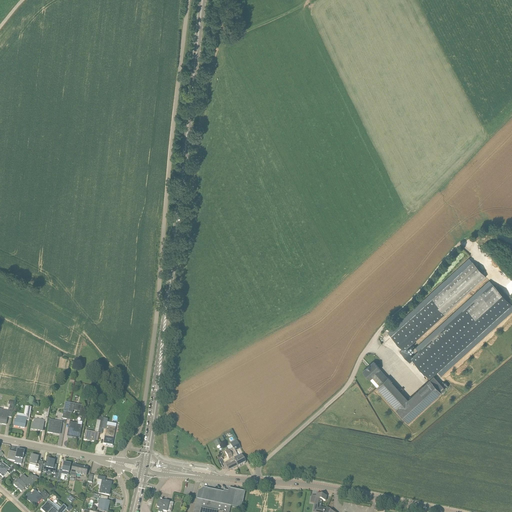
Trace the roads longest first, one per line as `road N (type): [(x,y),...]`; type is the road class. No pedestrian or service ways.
road 1 (unclassified): [(120,459),(143,413),(188,0)]
road 2 (primary): [(144,462),(200,19)]
road 3 (unclassified): [(257,481),(265,458),(346,384),(374,334)]
road 4 (tertiary): [(442,511),(257,481)]
road 5 (track): [(374,334),(474,225),(499,218),(511,224)]
